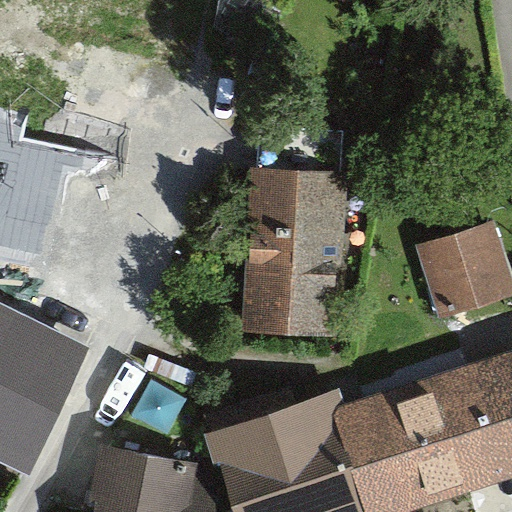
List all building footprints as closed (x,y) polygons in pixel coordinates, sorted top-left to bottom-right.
[(262,133),(252,323),(330,327),(340,137),(262,133)] [(511,283),(488,225),(423,251),(452,324),(511,299),(511,283)] [(0,446),(31,462),(85,355),(0,312),(0,446)] [(511,366),(350,418),(342,394),(218,433),(241,511),(350,511),(398,496),(511,461),(511,366)] [(99,494),(95,511),(199,511),(208,465),(116,448),(107,495),(99,494)]
